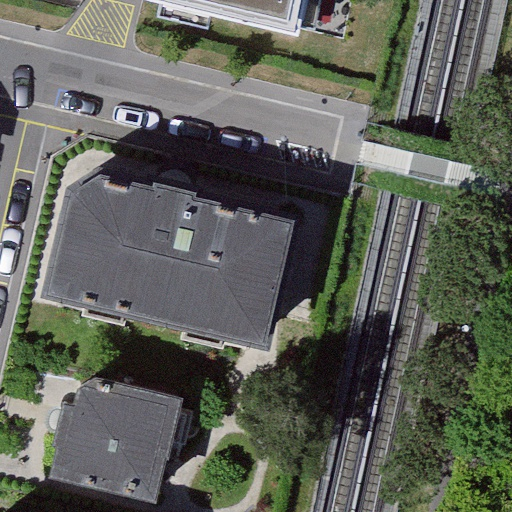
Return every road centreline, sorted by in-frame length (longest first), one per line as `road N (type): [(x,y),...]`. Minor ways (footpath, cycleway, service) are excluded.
road 1 (residential): [(335,144),(33,73)]
road 2 (residential): [(33,73),(0,226)]
